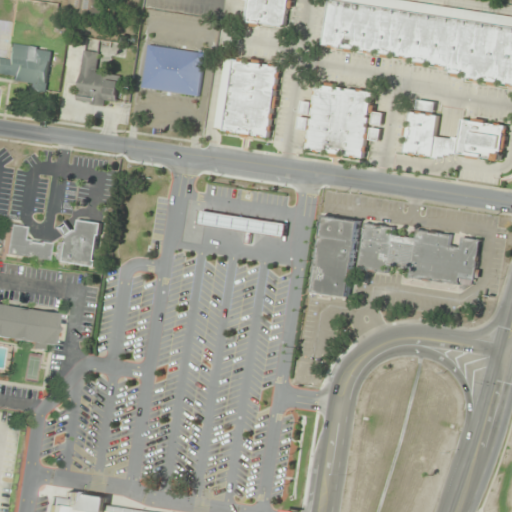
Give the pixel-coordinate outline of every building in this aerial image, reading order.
[(106,17),(108,0),(71,0),(69,13),(106,17)] [(246,23),(288,28),(291,0),(240,0),(240,1),(249,2),(246,23)] [(511,72),(511,14),(357,0),(328,0),(324,55),(511,72)] [(0,78),(47,87),(53,51),(12,43),(9,60),(0,58),(0,78)] [(200,96),(206,52),(148,45),(142,89),(200,96)] [(120,78),(98,76),(100,52),(84,51),(79,104),(107,106),(107,101),(118,102),(120,78)] [(214,130),(272,139),(283,65),(225,57),(214,130)] [(376,93),(318,84),(315,103),(303,102),(301,116),(299,129),(310,131),(307,150),(327,153),(327,152),(365,158),(368,140),(379,142),(384,114),(373,112),(376,93)] [(463,120),(461,140),(438,137),(440,116),(433,115),(435,103),(418,101),(417,113),(410,112),(406,152),(504,162),(508,125),(463,120)] [(200,210),(198,222),(246,230),(244,243),(248,244),(250,232),(284,237),(286,223),(200,210)] [(322,215),(357,220),(346,295),(311,290),(322,215)] [(55,262),(95,268),(102,224),(79,221),(78,231),(69,229),(70,224),(61,223),(59,241),(58,241),(55,262)] [(459,276),(458,283),(408,275),(409,266),(387,263),(386,271),(357,267),(364,222),(393,226),(391,235),(413,238),(415,229),(451,234),(449,243),(459,244),(460,235),(479,238),(473,278),(459,276)] [(4,254),(47,261),(50,244),(22,240),(24,227),(8,224),(4,254)] [(0,303),(52,312),(46,345),(44,344),(43,351),(30,349),(31,342),(0,337),(0,303)] [(50,497),(47,511),(153,511),(107,505),(108,496),(65,490),(64,499),(50,497)]
